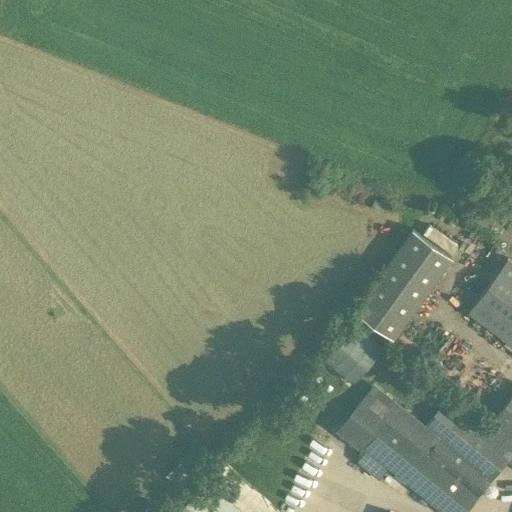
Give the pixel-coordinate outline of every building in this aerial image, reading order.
[(393,336),(453,255),(413,226),(354,307),(393,336)] [(511,258),(508,256),(467,311),(511,345),(511,258)] [(352,321),(321,358),(350,382),(381,345),(352,321)] [(378,385),(345,425),(362,439),(359,443),(360,444),(388,467),(442,511),(465,511),(479,496),(508,459),(511,462),(511,436),(491,418),(482,430),(460,413),(444,400),(425,424),(378,385)] [(511,392),(491,418),(511,436),(511,392)]
